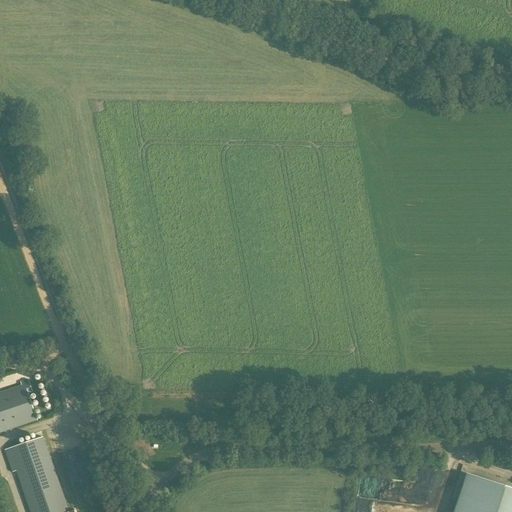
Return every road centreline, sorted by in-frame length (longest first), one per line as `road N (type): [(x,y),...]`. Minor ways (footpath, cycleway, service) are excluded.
road 1 (tertiary): [(159,482),(192,458),(224,449),(511,448)]
road 2 (track): [(511,77),(412,66),(239,0)]
road 3 (track): [(0,184),(89,406)]
road 4 (unclassified): [(95,426),(41,365),(0,370)]
